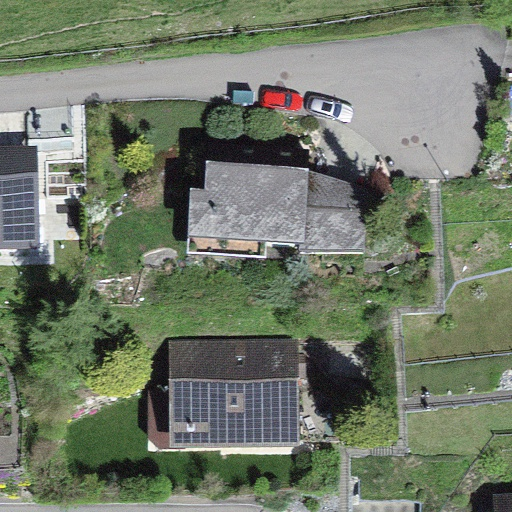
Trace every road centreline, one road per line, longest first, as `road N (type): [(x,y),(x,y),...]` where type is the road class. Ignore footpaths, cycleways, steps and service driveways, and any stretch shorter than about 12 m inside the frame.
road 1 (residential): [(0,87),(418,50)]
road 2 (residential): [(202,511),(183,505),(0,505)]
